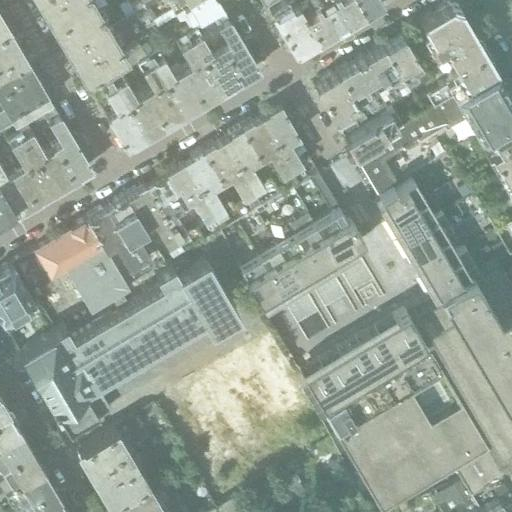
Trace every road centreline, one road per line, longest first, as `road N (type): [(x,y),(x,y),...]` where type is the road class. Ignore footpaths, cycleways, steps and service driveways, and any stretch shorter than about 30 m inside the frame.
road 1 (residential): [(10,0),(112,174)]
road 2 (residential): [(283,71),(112,174)]
road 3 (residential): [(0,359),(91,511)]
road 4 (residential): [(403,0),(283,71)]
road 5 (residential): [(112,174),(0,242)]
